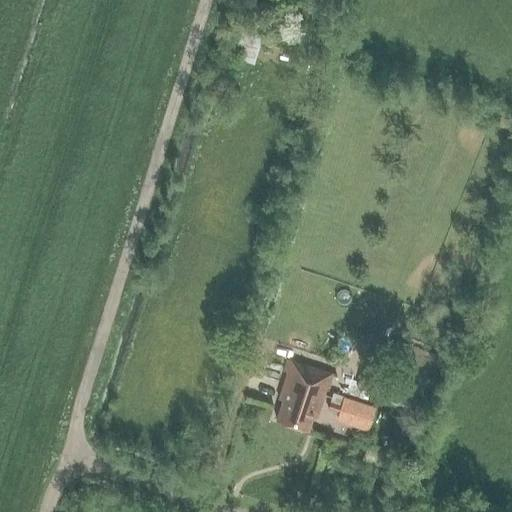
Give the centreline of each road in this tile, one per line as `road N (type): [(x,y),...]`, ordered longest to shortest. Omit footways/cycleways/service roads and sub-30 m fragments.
road 1 (track): [(67,454),(205,0)]
road 2 (track): [(234,511),(67,454)]
